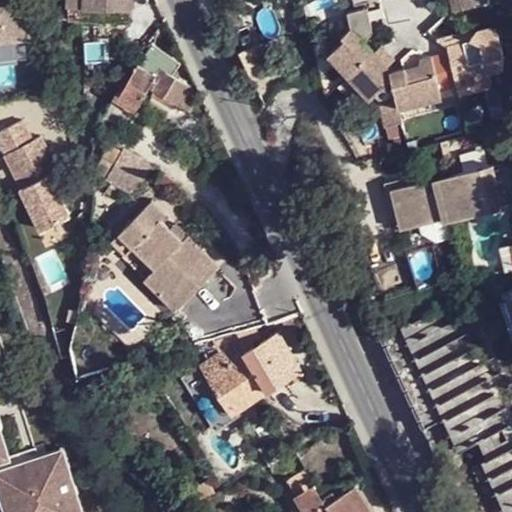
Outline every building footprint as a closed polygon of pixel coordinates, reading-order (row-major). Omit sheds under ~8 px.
[(24,0),(0,0),(0,43),(27,42),(24,0)] [(466,0),(457,0),(459,10),(468,8),(466,0)] [(131,20),(131,5),(69,4),(69,19),(131,20)] [(330,57),(349,78),(374,54),(364,44),(373,35),(371,13),(350,14),(351,31),(342,39),(345,43),(330,57)] [(448,47),(459,95),(491,88),(488,74),(505,71),(503,54),(497,27),(478,32),(471,42),(448,47)] [(149,47),(138,64),(156,75),(161,69),(173,75),(179,65),(149,47)] [(393,76),(374,54),(349,78),(368,97),(372,93),(375,97),(392,76),(393,76)] [(392,76),(399,109),(442,99),(433,57),(422,59),(419,69),(416,76),(406,78),(405,73),(393,76),(392,76)] [(156,75),(138,64),(120,94),(139,106),(150,89),(181,106),(193,88),(173,75),(161,69),(156,75)] [(419,69),(405,73),(406,78),(416,76),(419,69)] [(382,130),(402,124),(399,109),(392,76),(375,97),(382,130)] [(71,212),(38,134),(30,137),(21,117),(0,125),(0,148),(33,228),(71,212)] [(101,174),(125,193),(143,174),(147,169),(121,144),(94,173),(101,174)] [(495,164),(395,189),(401,223),(418,220),(421,227),(450,220),(453,223),(472,218),(471,214),(493,208),(489,190),(501,186),(495,164)] [(471,214),(472,218),(506,210),(501,186),(489,190),(493,208),(471,214)] [(401,223),(395,189),(387,191),(398,233),(421,227),(418,220),(401,223)] [(147,202),(117,234),(153,269),(143,281),(175,311),(218,266),(185,235),(179,242),(166,229),(159,221),(164,215),(147,202)] [(172,223),(166,229),(179,242),(185,235),(172,223)] [(153,269),(117,234),(110,242),(124,256),(121,260),(143,281),(153,269)] [(511,268),(511,245),(500,248),(505,270),(511,268)] [(256,327),(234,333),(237,335),(243,346),(260,336),(256,327)] [(243,346),(237,335),(218,346),(222,353),(200,364),(230,413),(287,380),(284,373),(299,365),(278,332),(245,351),(243,346)] [(15,485),(23,511),(79,511),(74,493),(80,490),(67,448),(0,468),(0,473),(5,489),(15,485)] [(285,476),(305,511),(313,511),(327,504),(306,465),(285,476)] [(13,511),(23,511),(15,485),(5,489),(13,511)] [(327,504),(313,511),(368,511),(355,488),(331,501),(331,502),(327,504)]
